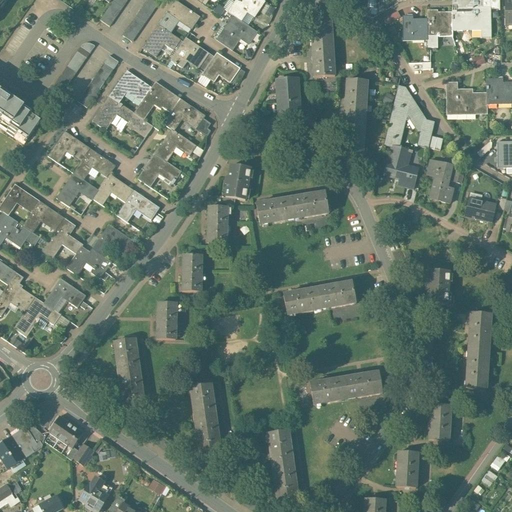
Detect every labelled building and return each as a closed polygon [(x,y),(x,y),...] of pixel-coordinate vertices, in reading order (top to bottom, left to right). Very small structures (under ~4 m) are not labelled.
[(126,4),(119,0),(114,0),(113,2),(122,9),(126,4)] [(158,5),(150,0),(146,0),(145,3),(154,10),(158,5)] [(265,3),(261,0),(237,0),(228,14),(233,17),(241,23),(247,14),(254,19),(265,3)] [(482,8),(474,8),(474,0),(460,0),(460,12),(451,12),(451,13),(452,13),(452,32),(467,32),(472,40),(491,39),(491,9),(500,9),(499,0),(482,0),(482,8)] [(122,9),(113,2),(109,7),(119,14),(122,9)] [(200,18),(175,2),(158,26),(159,27),(171,35),(176,26),(175,25),(179,20),(192,29),(200,18)] [(154,10),(145,3),(142,8),(151,15),(154,10)] [(315,42),(332,41),(330,3),(313,4),(313,12),(312,12),(313,35),(315,35),(315,42)] [(221,15),(225,9),(218,5),(215,12),(221,15)] [(119,14),(109,7),(106,12),(116,19),(119,14)] [(151,15),(142,8),(138,13),(148,19),(151,15)] [(116,19),(106,12),(103,17),(113,23),(116,19)] [(451,13),(438,14),(438,12),(427,12),(427,21),(428,38),(437,38),(437,39),(452,38),(452,32),(452,13),(451,13)] [(148,19),(138,13),(135,18),(144,24),(148,19)] [(113,23),(103,17),(100,22),(109,28),(113,23)] [(241,23),(233,17),(216,42),(232,53),(244,36),(250,40),(255,32),(241,23)] [(144,24),(135,18),(132,22),(141,29),(144,24)] [(413,18),(403,18),(403,42),(428,42),(428,38),(427,21),(413,21),(413,18)] [(141,29),(132,22),(128,27),(138,34),(141,29)] [(138,34),(128,27),(125,32),(135,39),(138,34)] [(171,35),(159,27),(152,37),(151,36),(142,49),(155,58),(165,43),(174,50),(180,41),(171,35)] [(135,39),(125,32),(122,37),(131,44),(135,39)] [(437,38),(428,38),(428,42),(428,49),(437,49),(437,39),(437,38)] [(194,47),(185,40),(170,61),(180,68),(184,61),(198,70),(208,55),(195,46),(194,47)] [(332,41),(315,42),(315,49),(314,49),(315,72),(317,71),(317,79),(334,78),(332,41)] [(90,54),(80,47),(77,52),(87,59),(90,54)] [(87,59),(77,52),(73,57),(83,64),(87,59)] [(224,61),(216,55),(202,76),(211,82),(215,75),(229,84),(239,70),(225,60),(224,61)] [(83,64),(73,57),(70,62),(80,69),(83,64)] [(482,57),(472,60),(474,67),(484,64),(482,57)] [(80,69),(70,62),(67,67),(77,74),(80,69)] [(113,70),(104,64),(100,68),(110,75),(113,70)] [(77,74),(67,67),(63,72),(74,79),(77,74)] [(100,68),(97,73),(107,80),(110,75),(100,68)] [(74,79),(63,72),(60,76),(70,83),(74,79)] [(151,89),(127,72),(109,98),(117,103),(119,105),(126,94),(141,105),(151,89)] [(107,80),(97,73),(94,78),(103,85),(107,80)] [(70,83),(60,76),(57,81),(67,88),(70,83)] [(103,85),(94,78),(90,83),(100,90),(103,85)] [(297,80),(276,81),(278,118),(290,117),(290,119),(299,118),(299,103),(300,103),(299,97),(298,97),(298,92),(299,92),(299,86),(298,87),(297,80)] [(511,84),(498,84),(498,80),(486,81),(486,94),(486,101),(487,106),(511,105),(511,84)] [(67,88),(57,81),(54,86),(64,93),(67,88)] [(346,119),(365,120),(367,83),(348,82),(348,89),(346,89),(345,112),(346,112),(346,119)] [(90,83),(87,88),(97,94),(100,90),(90,83)] [(180,100),(155,83),(141,105),(134,115),(144,122),(156,104),(171,114),(180,100)] [(468,116),(468,95),(468,91),(457,91),(457,84),(446,84),(446,117),(468,116)] [(426,121),(406,89),(398,87),(391,113),(405,116),(406,112),(408,113),(408,114),(416,129),(426,124),(426,121)] [(14,94),(4,88),(0,94),(0,124),(8,130),(5,133),(14,138),(16,135),(27,142),(40,122),(10,101),(14,94)] [(87,88),(84,93),(93,99),(97,94),(87,88)] [(46,113),(16,92),(14,94),(10,101),(40,122),(46,113)] [(84,93),(81,97),(90,104),(93,99),(84,93)] [(468,95),(468,116),(487,116),(487,106),(486,101),(486,94),(468,95)] [(90,104),(81,97),(77,102),(87,109),(90,104)] [(119,105),(117,103),(109,98),(92,123),(106,132),(113,120),(118,124),(121,120),(128,125),(127,126),(145,139),(153,128),(144,122),(134,115),(119,105)] [(205,117),(180,100),(171,114),(163,125),(171,131),(174,132),(182,121),(196,131),(205,117)] [(405,116),(391,113),(386,136),(399,140),(405,116)] [(365,120),(346,119),(345,126),(344,126),(343,149),(344,149),(344,157),(362,158),(365,120)] [(317,126),(304,120),(300,128),(313,134),(317,126)] [(434,123),(426,121),(426,124),(416,129),(417,132),(423,133),(423,132),(432,134),(434,123)] [(171,131),(160,145),(153,155),(154,156),(154,155),(167,164),(177,149),(189,158),(196,148),(174,132),(171,131)] [(432,134),(423,132),(423,133),(419,148),(427,150),(432,134)] [(90,151),(65,133),(48,158),(58,165),(66,154),(81,164),(90,151)] [(399,140),(386,136),(383,147),(391,150),(392,148),(400,150),(402,140),(399,140)] [(430,148),(441,151),(444,140),(432,137),(430,148)] [(490,143),(477,155),(480,159),(491,149),(492,144),(490,143)] [(511,143),(496,144),(497,170),(506,170),(506,175),(511,174),(511,143)] [(400,150),(392,148),(391,150),(388,161),(387,161),(384,175),(400,179),(399,182),(407,184),(405,189),(413,191),(418,171),(406,168),(409,155),(413,156),(413,154),(410,153),(410,152),(400,150)] [(114,167),(90,151),(81,164),(73,175),(84,183),(93,169),(107,179),(109,175),(114,167)] [(167,164),(154,155),(154,156),(137,180),(150,188),(159,175),(173,185),(181,173),(167,164)] [(450,167),(429,162),(425,178),(433,179),(428,201),(448,206),(452,191),(445,189),(450,167)] [(250,171),(230,168),(228,180),(226,180),(225,186),(227,187),(225,199),(235,201),(245,202),(250,171)] [(377,171),(370,170),(368,181),(375,182),(377,171)] [(453,182),(462,184),(465,175),(456,172),(453,182)] [(84,183),(73,175),(56,200),(69,209),(79,193),(91,202),(93,200),(98,192),(84,183)] [(134,192),(109,175),(107,179),(98,192),(93,200),(103,207),(112,194),(126,203),(134,192)] [(39,202),(15,185),(0,206),(0,211),(3,214),(8,217),(17,205),(31,215),(39,202)] [(159,208),(134,192),(126,203),(117,216),(127,223),(136,210),(151,220),(159,208)] [(291,202),(294,220),(301,219),(301,221),(328,216),(325,196),(291,202)] [(505,201),(499,200),(497,210),(502,212),(505,201)] [(494,207),(468,201),(463,219),(472,221),(473,219),(491,223),(494,207)] [(64,219),(39,202),(31,215),(23,227),(31,233),(32,234),(41,221),(55,230),(54,232),(55,233),(64,219)] [(294,220),(291,202),(257,207),(260,228),(287,224),(287,222),(294,220)] [(227,210),(209,209),(209,227),(227,228),(227,210)] [(3,214),(0,217),(0,246),(6,238),(21,248),(26,240),(31,233),(23,227),(19,233),(11,227),(14,222),(8,217),(3,214)] [(76,227),(64,219),(55,233),(42,252),(52,260),(62,246),(76,255),(81,248),(82,246),(68,237),(76,227)] [(108,225),(91,250),(102,257),(110,244),(125,254),(133,242),(108,225)] [(227,228),(209,227),(208,245),(227,246),(227,228)] [(32,234),(31,233),(26,240),(33,245),(38,238),(32,234)] [(102,257),(91,250),(89,253),(81,248),(76,255),(66,269),(77,277),(85,264),(93,270),(90,274),(99,280),(111,263),(102,257)] [(409,253),(404,255),(408,266),(413,264),(409,253)] [(202,258),(184,258),(183,275),(202,276),(202,258)] [(16,275),(0,263),(0,281),(8,287),(16,275)] [(449,274),(429,273),(428,286),(426,286),(425,292),(428,292),(427,305),(447,306),(449,274)] [(0,317),(1,318),(11,304),(25,314),(35,300),(17,287),(19,284),(23,279),(16,275),(8,287),(0,298),(0,317)] [(202,276),(183,275),(183,293),(202,294),(202,276)] [(86,297),(61,280),(44,305),(54,312),(62,299),(77,309),(86,297)] [(317,290),(321,309),(328,308),(328,309),(355,305),(352,284),(317,290)] [(321,309),(317,290),(283,296),(287,317),(314,312),(314,311),(321,309)] [(44,305),(35,300),(25,314),(14,331),(26,339),(41,318),(54,326),(61,317),(54,312),(44,305)] [(176,306),(158,306),(158,323),(176,324),(176,306)] [(470,352),(488,353),(490,316),(472,315),(471,322),(470,322),(468,345),(470,345),(470,352)] [(176,324),(158,323),(157,341),(176,341),(176,324)] [(122,378),(140,375),(136,341),(115,343),(119,371),(121,371),(122,378)] [(488,353),(470,352),(469,359),(468,359),(466,381),(468,381),(468,389),(486,390),(488,353)] [(344,380),(347,399),(354,398),(355,399),(382,395),(378,374),(344,380)] [(140,375),(122,378),(123,385),(121,385),(125,412),(145,409),(140,375)] [(347,399),(344,380),(310,386),(313,407),(341,402),(341,400),(347,399)] [(197,423),(215,420),(211,386),(190,389),(194,417),(196,416),(197,423)] [(450,408),(431,408),(431,417),(432,417),(432,425),(449,426),(450,408)] [(83,434),(59,418),(48,434),(72,450),(73,449),(83,434)] [(215,420),(197,423),(198,431),(196,431),(200,458),(220,455),(215,420)] [(449,426),(432,425),(431,433),(430,433),(430,442),(448,443),(449,426)] [(40,434),(31,426),(26,429),(32,439),(40,434)] [(19,434),(13,438),(0,445),(0,461),(7,472),(34,454),(31,449),(37,445),(32,439),(26,429),(19,434)] [(275,469),(293,467),(289,433),(268,436),(272,463),(274,463),(275,469)] [(44,439),(40,434),(32,439),(37,445),(31,449),(34,454),(41,449),(43,443),(44,439)] [(93,453),(83,446),(78,452),(73,460),(83,467),(86,464),(87,465),(92,458),(90,457),(93,453)] [(72,450),(66,459),(71,462),(73,460),(78,452),(73,449),(72,450)] [(417,455),(398,454),(397,464),(399,464),(398,472),(416,473),(417,455)] [(499,472),(506,461),(498,456),(491,467),(499,472)] [(293,467),(275,469),(276,477),(274,477),(278,505),(298,502),(293,467)] [(416,473),(398,472),(398,480),(397,479),(396,489),(415,490),(416,473)] [(490,487),(497,477),(490,472),(482,482),(490,487)] [(104,485),(96,479),(90,488),(99,493),(103,486),(104,485)] [(153,480),(149,490),(162,495),(166,485),(153,480)] [(16,494),(22,491),(18,482),(12,485),(16,494)] [(6,486),(0,489),(0,509),(8,505),(10,508),(17,504),(6,486)] [(107,489),(103,486),(99,493),(107,499),(113,490),(108,487),(107,489)] [(90,488),(81,501),(88,505),(86,508),(92,511),(99,511),(107,499),(99,493),(90,488)] [(57,498),(39,507),(41,511),(57,511),(62,510),(63,510),(62,507),(57,498)] [(119,499),(110,511),(118,511),(123,505),(123,506),(125,503),(122,501),(123,500),(122,500),(121,500),(119,499)] [(383,511),(384,502),(365,502),(365,511),(366,511),(365,511),(383,511)]
